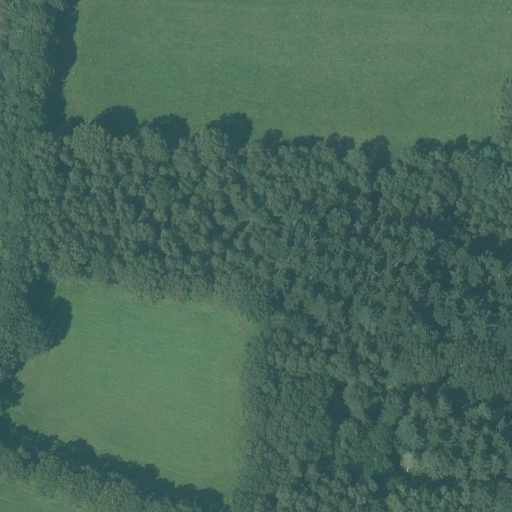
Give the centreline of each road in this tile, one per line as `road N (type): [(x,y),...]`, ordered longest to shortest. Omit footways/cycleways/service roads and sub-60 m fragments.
road 1 (track): [(27,0),(0,279)]
road 2 (track): [(511,361),(344,327)]
